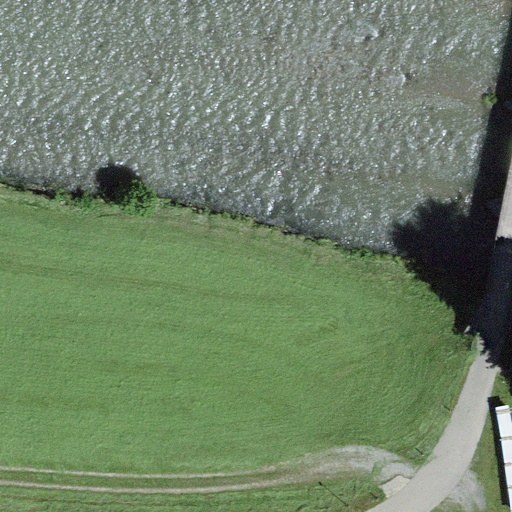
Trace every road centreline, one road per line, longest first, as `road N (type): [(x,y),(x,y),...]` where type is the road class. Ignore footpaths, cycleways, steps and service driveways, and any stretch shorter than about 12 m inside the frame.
road 1 (track): [(420,502),(387,462),(218,479),(0,457)]
road 2 (unclassified): [(407,511),(459,457),(511,217)]
